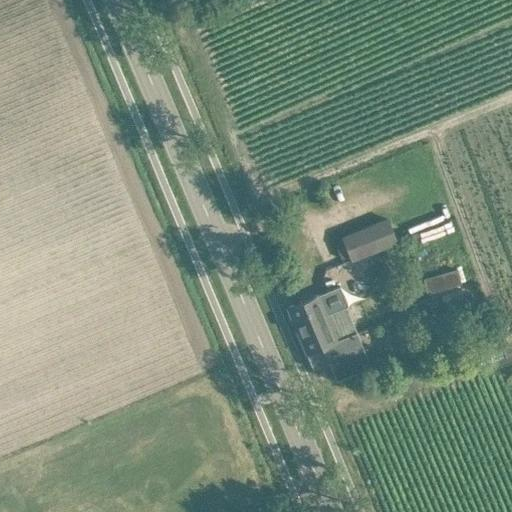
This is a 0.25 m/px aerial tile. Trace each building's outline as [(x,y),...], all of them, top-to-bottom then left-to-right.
[(225,82),(244,135),(302,115),(284,62),(283,62),(286,70),(269,76),(267,68),(225,82)] [(481,219),(497,264),(501,264),(511,260),(511,212),(508,214),(498,213),(499,203),(495,192),(494,206),(481,205),(481,219)] [(341,236),(350,259),(396,240),(388,217),(341,236)] [(457,267),(423,277),(427,292),(461,282),(457,267)] [(338,285),(287,306),(306,352),(313,367),(329,360),(336,379),(371,365),(363,346),(356,330),(338,285)]
